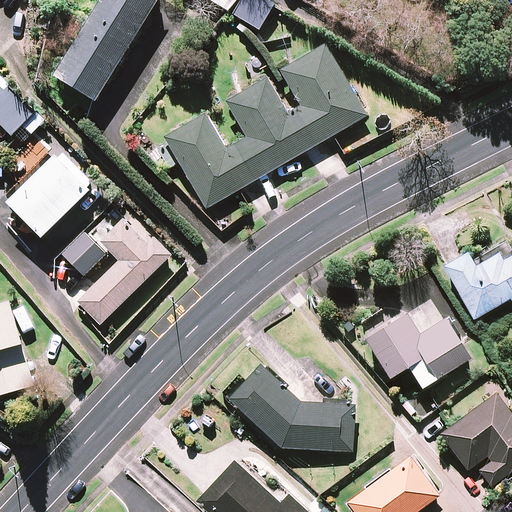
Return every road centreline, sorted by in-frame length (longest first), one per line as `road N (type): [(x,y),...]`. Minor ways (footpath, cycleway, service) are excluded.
road 1 (tertiary): [(20,511),(192,329),(266,264),(347,209),(511,124)]
road 2 (unknown): [(145,377),(0,239)]
